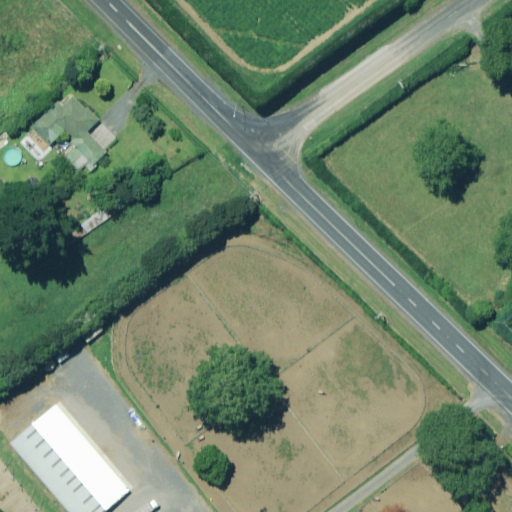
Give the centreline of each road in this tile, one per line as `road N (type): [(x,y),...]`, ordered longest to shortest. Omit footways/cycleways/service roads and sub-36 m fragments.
road 1 (primary): [(261,155),(511,398)]
road 2 (unclassified): [(472,0),(261,155)]
road 3 (primary): [(108,0),(261,155)]
